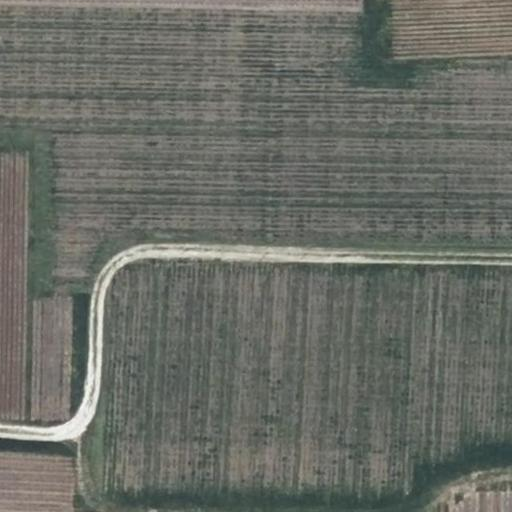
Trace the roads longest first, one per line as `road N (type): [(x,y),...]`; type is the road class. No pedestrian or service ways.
road 1 (track): [(0,433),(63,432),(81,420),(94,380),(97,293),(112,262),(148,248),(511,257)]
road 2 (track): [(81,420),(89,497),(116,511),(143,511)]
